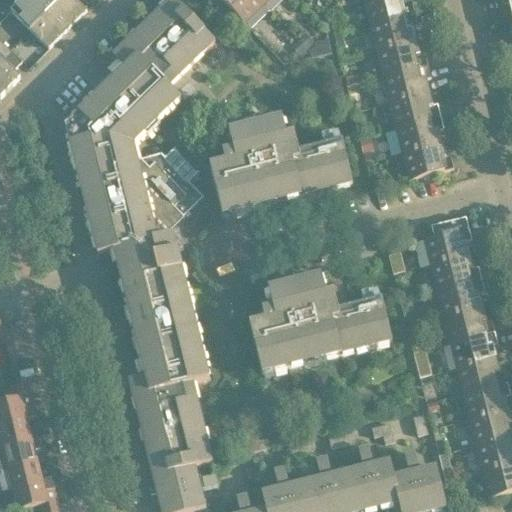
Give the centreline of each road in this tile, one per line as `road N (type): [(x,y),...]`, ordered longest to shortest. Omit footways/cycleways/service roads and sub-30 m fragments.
road 1 (residential): [(228,261),(502,192)]
road 2 (residential): [(85,511),(32,292)]
road 3 (residential): [(502,192),(455,0)]
road 4 (residential): [(0,123),(123,0)]
